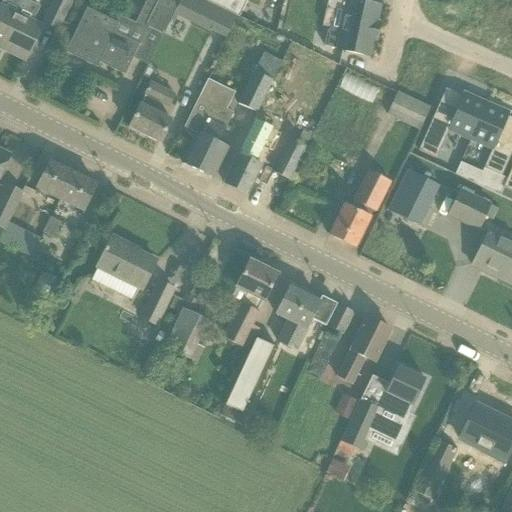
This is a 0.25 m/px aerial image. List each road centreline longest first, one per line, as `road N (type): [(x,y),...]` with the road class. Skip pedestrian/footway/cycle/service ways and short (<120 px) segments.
road 1 (secondary): [(511,357),(0,104)]
road 2 (unclassified): [(511,70),(397,18)]
